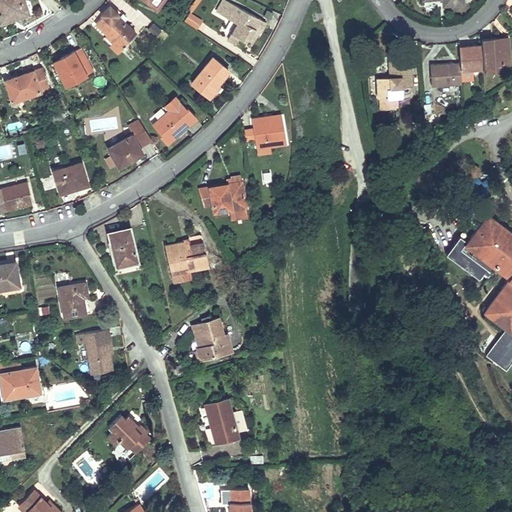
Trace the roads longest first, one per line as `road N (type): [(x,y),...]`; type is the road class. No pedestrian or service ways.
road 1 (residential): [(0,236),(99,212),(184,157),(253,85),(301,0)]
road 2 (track): [(373,196),(458,376),(511,458)]
road 3 (track): [(325,0),(373,196),(433,217),(445,212)]
road 4 (residential): [(382,0),(428,32),(469,26),(496,0)]
